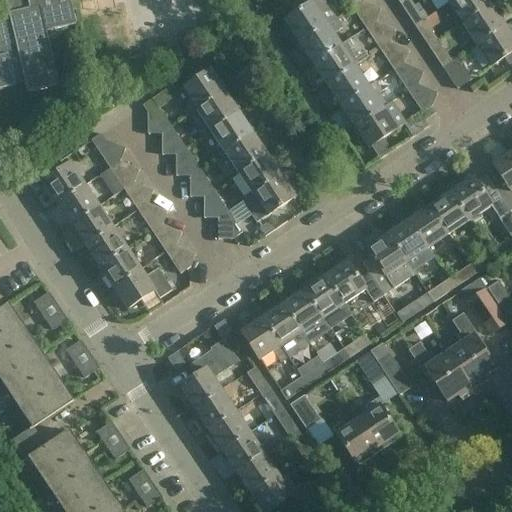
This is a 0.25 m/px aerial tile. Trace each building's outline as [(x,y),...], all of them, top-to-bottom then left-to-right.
[(4,0),(10,21),(0,23),(0,89),(25,84),(27,93),(58,86),(45,33),(74,26),(68,0),(4,0)] [(298,43),(334,19),(321,0),(316,0),(309,5),(305,0),(291,10),(294,15),(284,22),(298,43)] [(409,0),(406,0),(400,4),(414,25),(422,19),(409,0)] [(490,5),(486,0),(450,0),(447,3),(461,24),(490,5)] [(361,1),(351,8),(364,29),(375,22),(377,23),(381,11),(363,3),(363,2),(361,1)] [(490,5),(461,24),(475,46),(504,26),(490,5)] [(336,21),(334,19),(298,43),(312,64),(340,45),(327,27),(336,21)] [(422,19),(414,25),(428,46),(437,41),(422,19)] [(375,22),(364,29),(378,50),(389,42),(392,44),(396,32),(376,24),(377,23),(375,22)] [(511,53),(511,38),(504,26),(475,46),(490,68),(500,61),(502,64),(511,57),(511,56),(510,54),(511,53)] [(451,62),(437,41),(428,46),(442,68),(451,62)] [(391,45),(392,44),(389,42),(378,50),(392,71),(404,64),(406,65),(410,54),(391,45)] [(340,45),(312,64),(325,85),(354,66),(340,45)] [(451,62),(442,68),(458,92),(473,82),(458,60),(452,64),(451,62)] [(405,67),(406,65),(404,64),(392,71),(406,92),(418,85),(420,86),(424,75),(405,67)] [(354,66),(325,85),(339,106),(368,87),(354,66)] [(188,116),(224,92),(210,71),(174,96),(188,116)] [(419,88),(420,86),(418,85),(406,92),(422,116),(433,109),(433,108),(432,106),(437,95),(419,88)] [(382,109),(368,87),(339,106),(353,128),(382,109)] [(224,92),(188,116),(189,119),(197,114),(210,132),(238,113),(224,92)] [(162,134),(171,128),(158,109),(148,116),(148,117),(149,136),(150,137),(162,137),(162,134)] [(396,130),(382,109),(353,128),(368,149),(396,130)] [(252,134),(238,113),(210,132),(224,153),(252,134)] [(184,148),(171,128),(162,134),(162,137),(163,137),(162,155),(164,158),(175,158),(175,154),(184,148)] [(252,134),(224,153),(238,174),(266,155),(252,134)] [(120,163),(121,163),(126,151),(107,143),(96,150),(109,170),(120,163)] [(198,170),(184,148),(175,154),(175,158),(176,158),(176,176),(178,179),(189,179),(189,175),(198,170)] [(511,193),(511,152),(492,165),(504,183),(496,189),(511,211),(511,210),(511,193)] [(280,176),(266,155),(238,174),(252,195),(280,176)] [(120,165),(121,163),(120,163),(109,170),(123,191),(134,183),(136,184),(140,173),(120,165)] [(57,205),(85,186),(71,164),(42,183),(57,205)] [(212,191),(198,170),(189,175),(189,179),(190,179),(190,197),(192,200),(203,200),(203,196),(212,191)] [(256,223),(295,197),(280,176),(252,195),(241,202),(256,223)] [(473,179),(453,192),(472,221),(492,207),(500,219),(511,211),(496,189),(494,190),(487,179),(477,185),(473,179)] [(135,186),(136,184),(134,183),(123,191),(137,212),(148,204),(150,204),(153,194),(135,186)] [(85,186),(57,205),(71,226),(99,207),(85,186)] [(226,212),(212,191),(203,196),(203,200),(204,201),(204,218),(206,221),(218,222),(218,217),(226,212)] [(453,192),(431,207),(450,235),(472,221),(453,192)] [(149,207),(150,204),(148,204),(137,212),(151,233),(163,225),(164,225),(168,215),(149,207)] [(113,228),(99,207),(71,226),(76,234),(72,236),(80,248),(83,245),(84,247),(113,228)] [(450,235),(431,207),(410,221),(429,249),(450,235)] [(241,235),(226,212),(218,217),(218,222),(218,230),(218,239),(232,238),(233,241),(241,235)] [(429,249),(410,221),(389,235),(408,263),(429,249)] [(259,230),(265,238),(275,231),(270,223),(259,230)] [(163,228),(164,225),(163,225),(151,233),(165,254),(177,245),(178,246),(182,236),(163,228)] [(127,249),(113,228),(84,247),(98,268),(127,249)] [(373,259),(364,264),(385,296),(416,275),(408,263),(389,235),(367,250),(373,259)] [(177,245),(165,254),(180,277),(191,270),(192,268),(190,266),(194,256),(177,249),(178,246),(177,245)] [(127,249),(98,268),(112,289),(141,269),(127,249)] [(493,251),(471,266),(478,275),(499,260),(493,251)] [(347,263),(326,277),(345,306),(366,292),(373,304),(385,296),(364,264),(363,265),(369,275),(359,281),(358,280),(347,263)] [(478,275),(471,266),(450,281),(456,290),(478,275)] [(112,289),(126,309),(154,291),(159,298),(172,290),(158,269),(146,277),(141,269),(112,289)] [(345,306),(326,277),(316,284),(314,280),(303,287),(325,319),(333,331),(353,317),(345,306)] [(480,279),(466,288),(485,316),(498,306),(480,279)] [(456,290),(450,281),(430,295),(436,304),(456,290)] [(325,319),(303,287),(302,288),(305,292),(285,305),(304,333),(325,319)] [(48,295),(41,300),(47,310),(54,305),(48,295)] [(41,300),(34,305),(40,315),(47,310),(41,300)] [(285,305),(264,319),(284,347),(304,333),(285,305)] [(0,346),(24,330),(7,306),(0,311),(0,346)] [(403,324),(416,315),(410,306),(397,315),(403,324)] [(60,313),(52,317),(59,327),(66,322),(60,313)] [(462,344),(449,352),(474,389),(488,380),(485,377),(496,370),(478,343),(482,341),(463,314),(452,321),(460,333),(457,335),(462,344)] [(59,327),(52,317),(45,322),(52,332),(59,327)] [(284,347),(264,319),(242,334),(261,362),(284,347)] [(24,330),(0,346),(0,382),(40,355),(24,330)] [(364,336),(344,350),(350,359),(370,346),(364,336)] [(334,340),(320,348),(326,358),(340,350),(334,340)] [(193,409),(223,390),(215,379),(239,363),(225,342),(212,350),(213,352),(191,366),(198,376),(180,388),(193,409)] [(80,343),(73,348),(80,358),(87,353),(80,343)] [(474,389),(449,352),(436,361),(431,353),(427,355),(420,343),(408,350),(427,378),(430,376),(447,402),(458,395),(460,398),(474,389)] [(383,345),(370,354),(377,363),(386,377),(398,395),(399,397),(412,389),(390,355),(383,345)] [(73,348),(66,352),(73,362),(80,358),(73,348)] [(344,350),(324,363),(330,373),(350,359),(344,350)] [(178,353),(168,360),(175,372),(185,365),(178,353)] [(370,353),(356,363),(372,387),(385,404),(398,395),(386,377),(377,363),(370,354),(370,353)] [(40,355),(0,382),(16,406),(57,379),(40,355)] [(312,372),(303,377),(310,387),(330,373),(324,363),(322,364),(318,358),(307,365),(312,372)] [(85,365),(92,375),(99,370),(92,360),(85,365)] [(92,375),(85,365),(78,370),(84,380),(92,375)] [(262,396),(271,390),(257,368),(248,374),(262,396)] [(303,377),(280,393),(286,402),(310,387),(303,377)] [(73,403),(57,379),(16,406),(32,430),(35,429),(73,403)] [(223,390),(193,409),(208,431),(237,412),(223,390)] [(271,390),(262,396),(276,417),(285,411),(271,390)] [(322,423),(306,398),(292,407),(308,432),(322,423)] [(358,421),(377,449),(385,443),(388,447),(397,440),(395,437),(396,436),(373,402),(365,407),(369,413),(358,421)] [(299,432),(285,411),(276,417),(290,438),(299,432)] [(237,412),(208,431),(222,452),(251,433),(237,412)] [(377,449),(358,421),(344,430),(340,424),(331,430),(354,464),(355,463),(358,467),(367,460),(365,457),(377,449)] [(111,424),(104,429),(110,439),(118,434),(111,424)] [(47,447),(35,429),(0,452),(0,453),(13,473),(47,447)] [(110,439),(104,429),(97,434),(103,444),(110,439)] [(299,432),(290,438),(304,459),(313,453),(299,432)] [(69,433),(47,448),(29,463),(44,485),(86,457),(69,433)] [(265,454),(251,433),(222,452),(236,473),(265,454)] [(115,447),(122,457),(129,452),(122,442),(115,447)] [(115,447),(108,451),(115,461),(122,457),(115,447)] [(265,454),(236,473),(249,494),(278,475),(265,454)] [(102,482),(86,457),(44,485),(61,510),(102,482)] [(143,472),(136,477),(142,487),(149,482),(143,472)] [(293,497),(278,475),(249,494),(260,511),(269,511),(281,504),(286,511),(289,511),(338,480),(335,474),(306,492),(305,489),(293,497)] [(136,477),(128,482),(135,492),(142,487),(136,477)] [(110,511),(119,507),(102,482),(61,510),(62,511),(110,511)] [(147,495),(154,504),(161,500),(154,490),(147,495)] [(147,495),(140,499),(147,509),(154,504),(147,495)]
